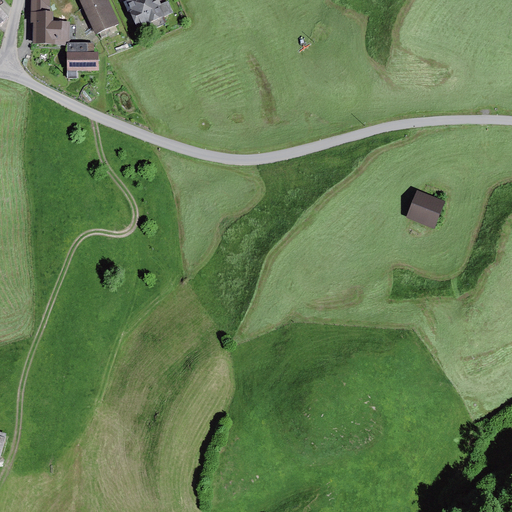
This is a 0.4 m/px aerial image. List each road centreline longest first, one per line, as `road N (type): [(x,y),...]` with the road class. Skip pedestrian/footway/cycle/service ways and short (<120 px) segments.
road 1 (unclassified): [(511,121),(418,122),(279,156),(225,158),(94,115),(4,69)]
road 2 (track): [(5,467),(35,341),(76,243),(92,232),(122,235),(134,223),(131,198),(100,150),(94,115)]
